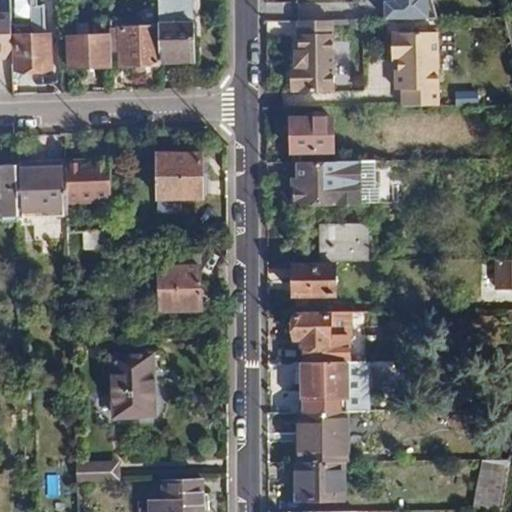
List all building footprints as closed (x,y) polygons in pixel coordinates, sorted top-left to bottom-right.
[(385,0),(385,25),(438,25),(431,0),(385,0)] [(109,10),(83,11),(84,24),(68,25),(69,64),(110,64),(109,10)] [(12,12),(0,12),(0,55),(12,54),(12,12)] [(193,18),(158,20),(159,58),(193,57),(193,18)] [(159,58),(158,20),(120,22),(121,62),(160,62),(159,58)] [(337,23),(297,22),(298,54),(294,54),(294,65),(336,66),(337,23)] [(51,34),(17,35),(16,67),(51,67),(51,34)] [(439,37),(394,37),(394,65),(401,65),(400,66),(439,66),(439,37)] [(336,66),(294,65),(289,66),(289,70),(284,73),(284,86),(291,93),(335,94),(336,66)] [(439,66),(400,66),(401,74),(395,74),(396,94),(403,94),(404,109),(439,109),(439,66)] [(456,92),(456,105),(479,104),(478,92),(456,92)] [(331,119),(292,120),(290,153),(331,153),(331,119)] [(201,150),(157,150),(157,194),(200,193),(201,150)] [(67,158),(66,165),(67,199),(112,199),(110,156),(67,158)] [(66,165),(16,166),(18,214),(19,251),(69,248),(67,199),(66,165)] [(369,166),(299,165),(300,185),(291,185),(291,205),(370,203),(369,166)] [(16,166),(0,166),(0,214),(18,214),(16,166)] [(366,226),(324,226),(325,262),(366,262),(366,226)] [(198,246),(158,248),(160,308),(201,307),(198,246)] [(511,291),(511,262),(496,261),(494,290),(511,291)] [(333,268),(294,267),(294,298),(333,298),(333,268)] [(350,313),(330,312),(330,316),(294,316),(294,318),(287,318),(287,332),(292,332),(292,337),(294,339),(303,339),(302,361),(345,361),(347,361),(346,338),(350,334),(350,313)] [(345,400),(345,361),(302,361),(301,399),(345,400)] [(144,363),(104,365),(106,426),(146,425),(144,363)] [(304,414),(297,414),(298,464),(342,464),(346,464),(346,414),(304,414)] [(76,463),(77,482),(121,481),(121,461),(76,463)] [(342,464),(298,464),(296,464),(296,502),(342,502),(342,464)] [(202,511),(201,478),(162,479),(163,502),(150,502),(150,511),(202,511)]
